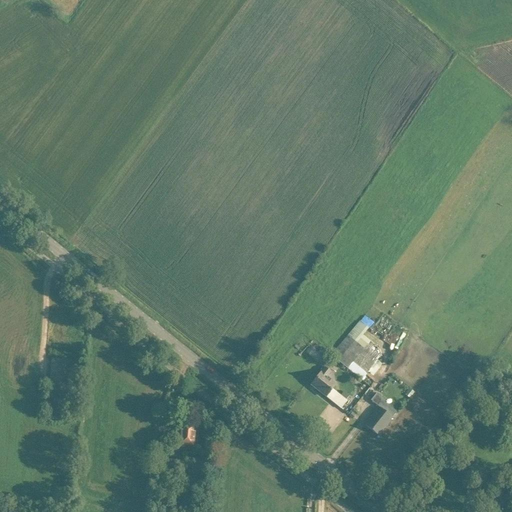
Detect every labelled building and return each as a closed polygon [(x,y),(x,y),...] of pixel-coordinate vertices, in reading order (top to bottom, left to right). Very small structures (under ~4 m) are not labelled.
[(347,336),(331,355),(361,380),(368,372),(369,371),(373,374),(382,365),(376,360),(363,350),(369,343),(370,342),(362,336),(369,328),(359,321),(347,336)] [(52,359),(51,369),(46,419),(66,421),(71,361),(52,359)] [(321,373),(317,377),(311,385),(331,401),(337,393),(332,389),(336,384),(327,377),(330,373),(325,368),(321,373)] [(380,408),(366,426),(378,435),(392,418),(380,408)] [(183,420),(182,430),(181,434),(179,434),(177,448),(196,451),(199,422),(183,420)] [(180,473),(179,484),(185,485),(185,490),(192,491),(193,474),(180,473)] [(175,492),(172,511),(189,511),(192,494),(175,492)]
